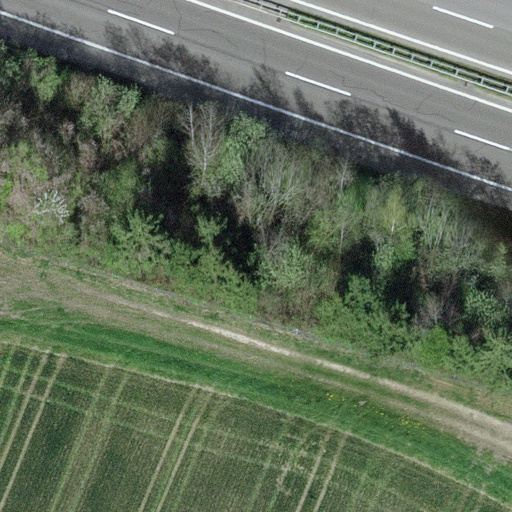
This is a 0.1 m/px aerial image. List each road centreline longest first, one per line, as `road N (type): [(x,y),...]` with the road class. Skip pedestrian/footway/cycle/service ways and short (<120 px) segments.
road 1 (track): [(511,453),(424,414),(9,275)]
road 2 (motorway): [(75,0),(511,149)]
